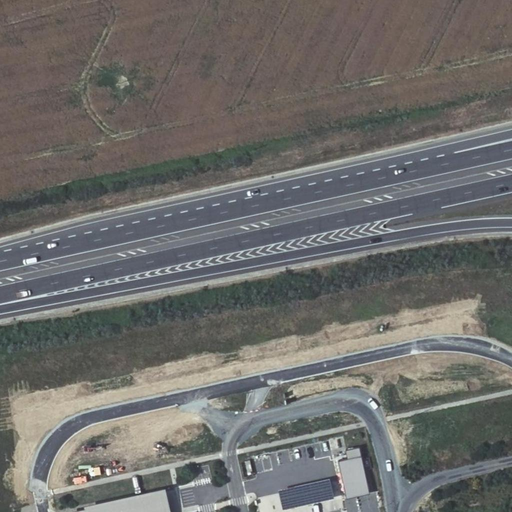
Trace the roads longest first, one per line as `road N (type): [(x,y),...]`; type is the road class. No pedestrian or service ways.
road 1 (motorway): [(0,294),(511,182)]
road 2 (motorway): [(0,308),(388,236),(511,222)]
road 3 (motorway): [(430,166),(0,261)]
road 4 (unclassified): [(269,376),(74,426),(42,464),(43,511)]
road 5 (unclassified): [(511,361),(445,344),(269,376)]
road 6 (unclassified): [(269,376),(230,444),(240,511)]
road 7 (unclassified): [(402,511),(437,478),(511,461)]
